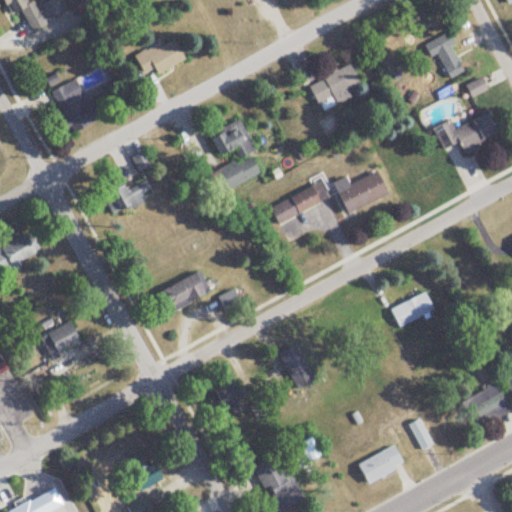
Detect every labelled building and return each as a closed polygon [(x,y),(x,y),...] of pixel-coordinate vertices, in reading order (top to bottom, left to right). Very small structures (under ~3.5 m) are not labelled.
[(37,0),(5,0),(5,13),(24,13),(24,29),(38,29),(37,0)] [(433,54),(444,78),(459,72),(441,34),(420,44),(426,57),(433,54)] [(130,56),(140,80),(182,62),(171,38),(130,56)] [(312,104),(356,86),(348,68),(305,86),(312,104)] [(485,90),(479,78),(462,86),(468,98),(485,90)] [(48,93),(70,133),(95,120),(73,79),(48,93)] [(459,153),(496,136),(486,113),(450,129),(447,122),(429,130),(438,152),(455,144),(459,153)] [(235,161),(213,171),(221,191),(256,175),(246,154),(251,152),(237,120),(205,134),(216,157),(230,151),(235,161)] [(346,185),(343,177),(331,182),(344,214),(386,197),(376,173),(346,185)] [(267,206),(275,224),(319,205),(311,187),(267,206)] [(0,245),(0,267),(33,257),(27,237),(0,245)] [(167,291),(179,308),(204,291),(192,274),(167,291)] [(430,313),(422,293),(385,307),(392,327),(430,313)] [(38,333),(45,357),(77,347),(70,323),(38,333)] [(356,469),(364,485),(393,471),(386,455),(356,469)] [(269,511),(295,505),(286,466),(259,473),(269,511)] [(123,511),(148,511),(149,511),(142,497),(121,507),(123,511)]
